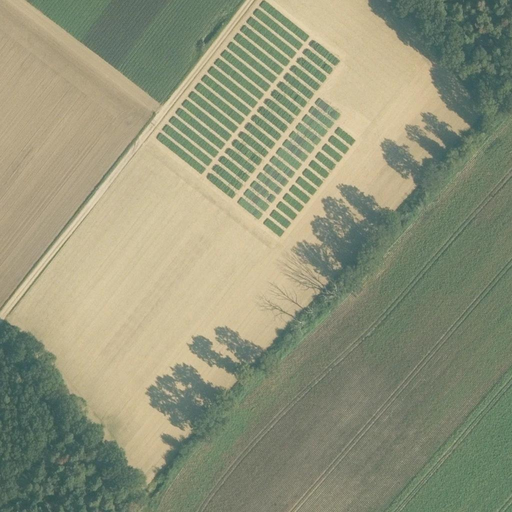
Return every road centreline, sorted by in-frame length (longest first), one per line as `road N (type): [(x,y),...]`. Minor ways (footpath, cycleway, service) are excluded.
road 1 (track): [(0,318),(249,0)]
road 2 (track): [(0,324),(124,474),(144,511)]
